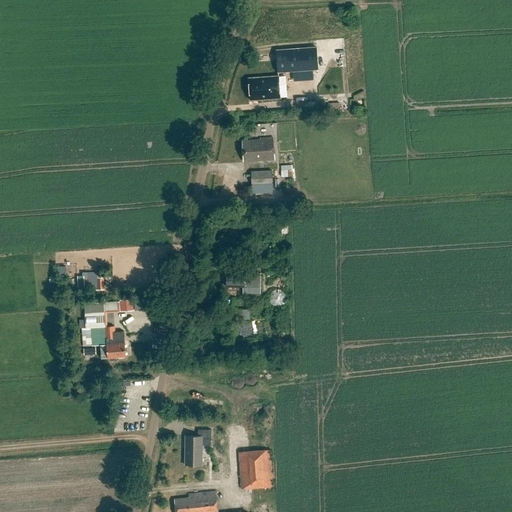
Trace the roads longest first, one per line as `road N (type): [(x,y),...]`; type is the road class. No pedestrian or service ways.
road 1 (unclassified): [(140,511),(220,87),(253,0)]
road 2 (track): [(153,438),(0,449)]
